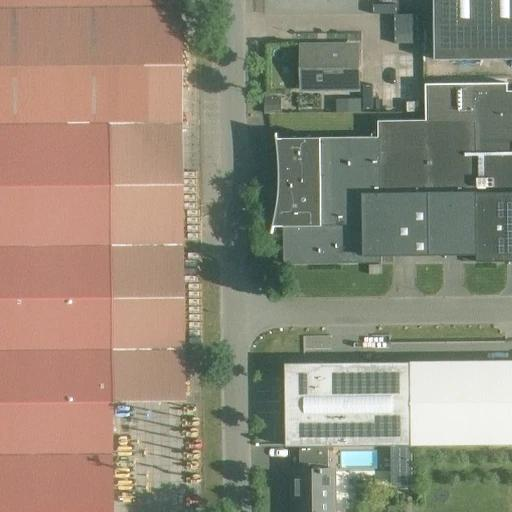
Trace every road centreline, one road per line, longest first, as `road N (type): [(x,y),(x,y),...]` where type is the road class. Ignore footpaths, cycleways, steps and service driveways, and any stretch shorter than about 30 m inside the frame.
road 1 (unclassified): [(239,326),(232,0)]
road 2 (unclassified): [(239,326),(511,322)]
road 3 (unclassified): [(241,511),(239,326)]
